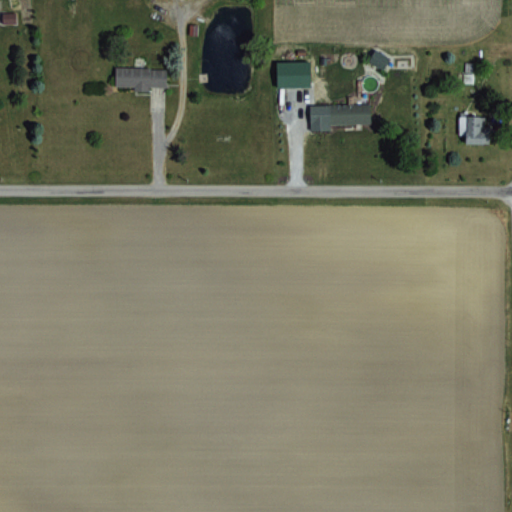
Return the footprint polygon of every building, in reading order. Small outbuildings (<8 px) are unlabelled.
[(389,54),(372,47),(367,60),(383,67),(389,54)] [(310,58),(276,59),(276,85),(311,84),(310,58)] [(114,84),(132,84),(132,86),(165,86),(166,66),(114,65),(114,84)] [(329,122),(370,121),(369,101),(307,103),(308,128),(329,127),(329,122)] [(485,114),(458,113),(458,135),(484,136),(485,114)]
